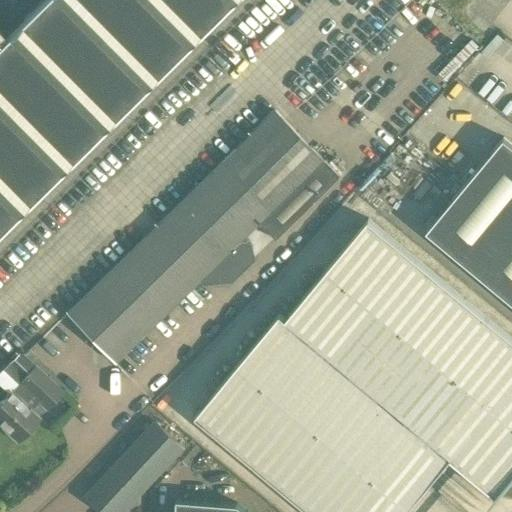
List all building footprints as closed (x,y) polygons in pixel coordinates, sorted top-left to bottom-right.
[(0,228),(228,0),(39,0),(6,34),(0,28),(0,228)] [(67,311),(114,360),(218,258),(236,276),(254,257),(244,241),(240,237),(257,220),(274,238),(340,174),(274,107),(67,311)] [(511,143),(503,136),(426,230),(511,301),(511,143)] [(376,511),(434,442),(496,493),(511,473),(511,337),(369,218),(285,319),(280,314),(196,416),(312,511),(376,511)] [(13,388),(0,400),(0,421),(18,438),(39,416),(28,406),(36,397),(47,407),(63,389),(35,363),(23,353),(11,366),(22,377),(13,388)] [(88,495),(106,511),(121,511),(182,446),(156,422),(88,495)] [(249,511),(238,502),(177,499),(175,511),(249,511)]
